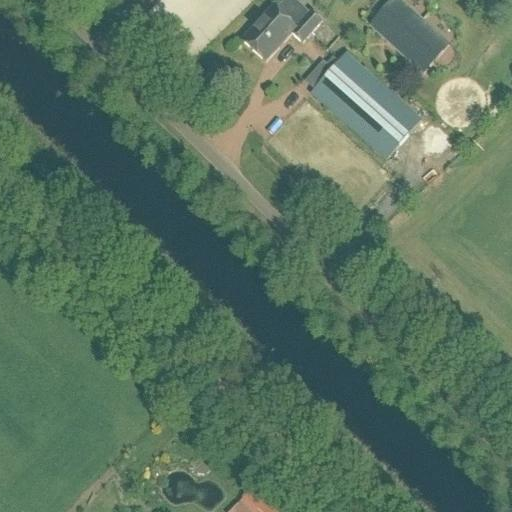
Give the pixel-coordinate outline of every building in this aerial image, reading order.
[(450,48),(397,0),(371,31),(424,78),(450,48)] [(273,11),(242,45),(266,67),(292,38),(303,47),(323,25),(312,15),(296,32),(273,11)] [(312,97),(387,164),(422,125),(347,58),(312,97)] [(436,129),(427,139),(443,154),(453,143),(436,129)] [(403,181),(387,196),(395,204),(411,189),(403,181)] [(272,511),(264,503),(255,511),(272,511)]
